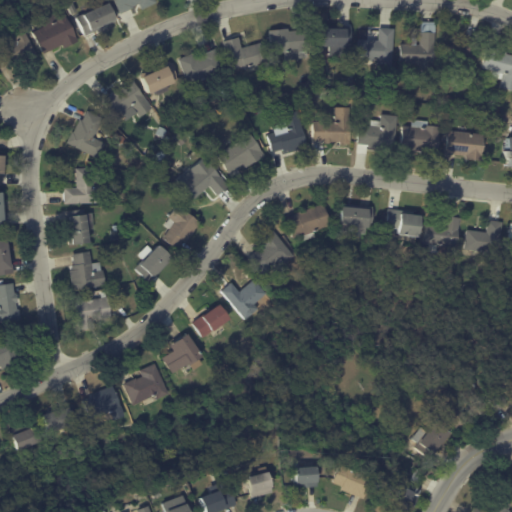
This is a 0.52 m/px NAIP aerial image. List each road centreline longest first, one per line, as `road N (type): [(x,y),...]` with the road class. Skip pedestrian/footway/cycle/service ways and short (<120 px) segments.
road 1 (residential): [(55,375),(32,203),(38,114),(62,91),(156,32),(267,0),(447,3),(511,17)]
road 2 (residential): [(0,402),(104,354),(168,304),(277,186),(313,176),(363,177),(511,191)]
